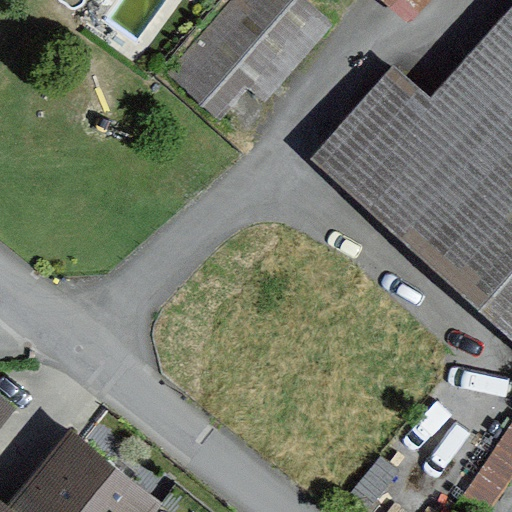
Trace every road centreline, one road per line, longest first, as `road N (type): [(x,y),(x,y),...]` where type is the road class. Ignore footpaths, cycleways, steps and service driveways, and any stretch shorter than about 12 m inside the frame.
road 1 (residential): [(461,0),(429,33),(371,53),(161,273),(103,358)]
road 2 (residential): [(103,358),(277,511)]
